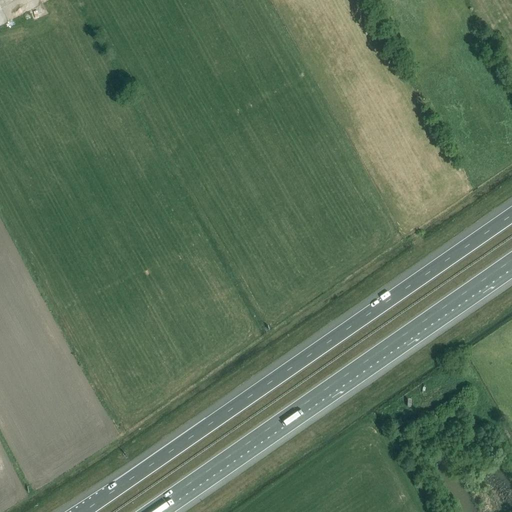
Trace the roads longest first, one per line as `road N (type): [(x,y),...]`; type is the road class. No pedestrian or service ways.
road 1 (motorway): [(511,214),(83,511)]
road 2 (motorway): [(148,511),(511,260)]
